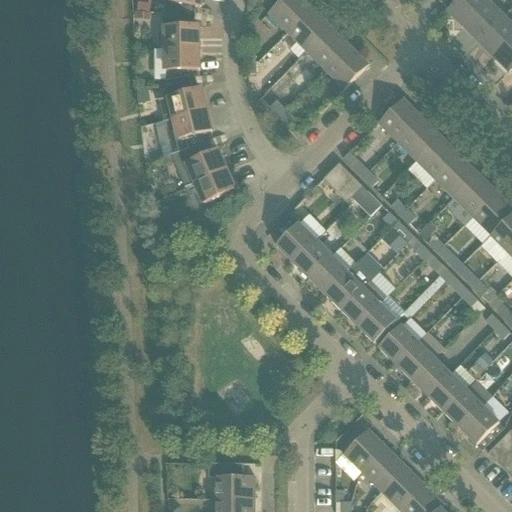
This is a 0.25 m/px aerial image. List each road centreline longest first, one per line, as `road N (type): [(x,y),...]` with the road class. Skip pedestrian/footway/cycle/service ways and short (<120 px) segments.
road 1 (residential): [(349,371),(257,278),(249,230),(282,189)]
road 2 (residential): [(282,189),(231,74),(240,0)]
road 3 (residential): [(486,511),(349,371)]
road 4 (residential): [(282,189),(415,55)]
road 5 (residential): [(511,149),(415,55)]
